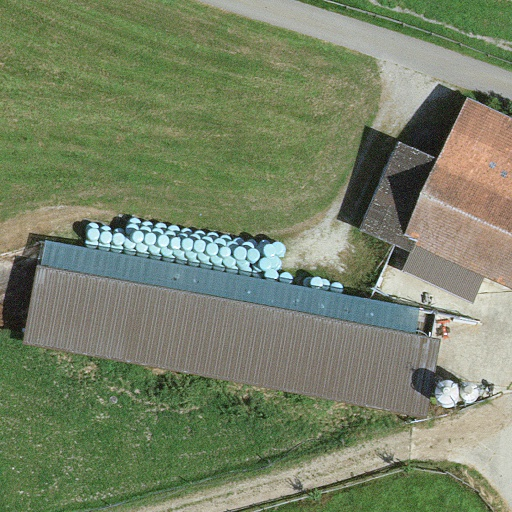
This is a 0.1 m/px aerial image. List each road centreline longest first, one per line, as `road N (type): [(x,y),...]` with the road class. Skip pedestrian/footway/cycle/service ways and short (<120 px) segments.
road 1 (track): [(160,511),(508,425)]
road 2 (track): [(511,93),(248,0)]
